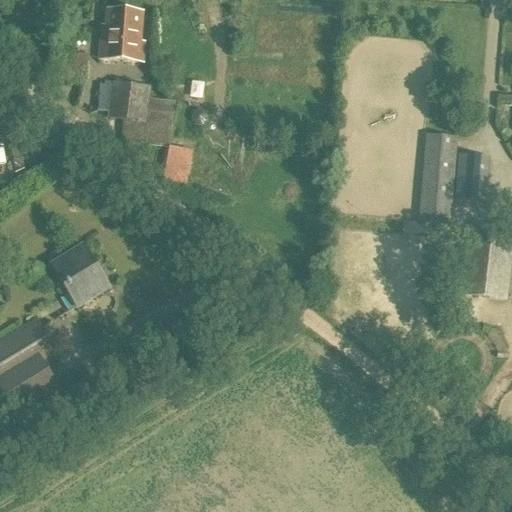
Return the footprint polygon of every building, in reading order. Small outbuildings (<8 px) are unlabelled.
[(139,45),(141,16),(108,14),(106,43),(102,43),(101,60),(142,63),(142,45),(139,45)] [(87,85),(88,55),(75,55),(75,40),(58,39),(55,84),(87,85)] [(169,149),(174,107),(148,104),(149,88),(101,82),(97,112),(108,113),(107,120),(124,122),(121,143),(169,149)] [(190,120),(194,125),(200,126),(205,122),(206,115),(201,111),(195,110),(190,114),(190,120)] [(29,151),(30,128),(18,128),(18,151),(29,151)] [(450,226),(456,140),(427,137),(420,222),(450,226)] [(172,186),(195,189),(201,151),(178,148),(172,186)] [(206,149),(205,158),(225,160),(226,150),(206,149)] [(229,160),(247,162),(249,153),(231,150),(229,160)] [(486,204),(490,158),(458,156),(454,202),(486,204)] [(284,200),(268,220),(283,233),(300,213),(284,200)] [(503,302),(511,235),(472,230),(463,297),(503,302)] [(76,311),(111,290),(84,245),(49,266),(76,311)] [(14,419),(60,391),(46,368),(61,360),(36,319),(0,341),(0,395),(14,419)]
